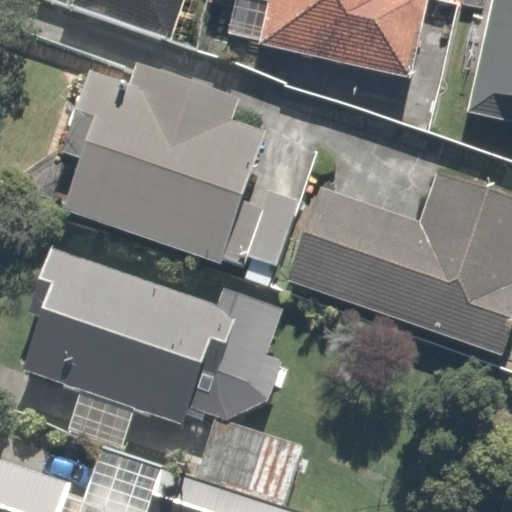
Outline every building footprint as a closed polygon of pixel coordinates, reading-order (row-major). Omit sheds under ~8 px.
[(64,0),(168,34),(178,0),(64,0)] [(418,0),(254,0),(246,46),(406,73),(418,0)] [(511,0),(478,0),(458,109),(511,119),(511,0)] [(74,150),(57,206),(236,260),(285,99),(78,36),(46,142),(74,150)] [(302,179),(268,272),(494,355),(511,305),(511,193),(418,159),(398,214),(302,179)] [(46,316),(27,368),(86,389),(72,428),(120,446),(133,409),(181,426),(185,414),(202,420),(204,413),(214,415),(225,419),(267,400),(280,363),(262,356),(279,310),(225,291),(219,308),(52,248),(30,311),(46,316)] [(225,419),(214,415),(194,474),(285,505),(305,446),(225,419)] [(61,511),(70,484),(0,461),(0,511),(61,511)] [(291,511),(162,470),(148,511),(291,511)]
